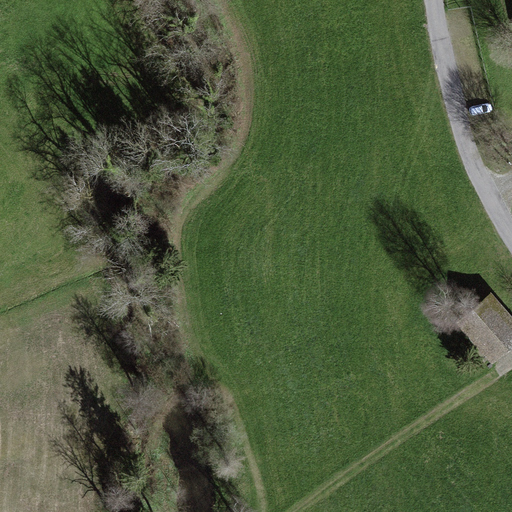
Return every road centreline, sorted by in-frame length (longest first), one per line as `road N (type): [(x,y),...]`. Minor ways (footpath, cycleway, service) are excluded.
road 1 (track): [(223,0),(247,72),(249,113),(236,163),(202,197),(180,236),(177,287),(186,331),(237,421),(265,511)]
road 2 (track): [(511,368),(307,511)]
road 3 (unclassified): [(511,236),(484,188),(460,117),(438,0)]
